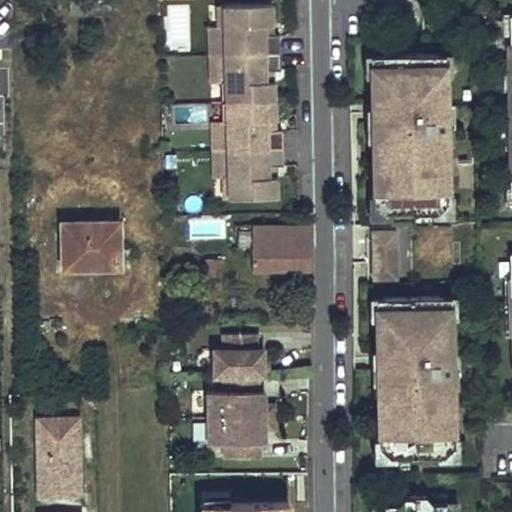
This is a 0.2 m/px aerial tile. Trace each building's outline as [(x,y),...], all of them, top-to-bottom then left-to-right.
[(278,53),(225,54),(225,78),(220,83),(221,102),(273,101),(272,80),(264,80),(261,81),(260,70),(263,70),(264,70),(279,69),(278,53)] [(449,75),(449,53),(437,54),(437,74),(444,75),(449,75)] [(437,54),(423,54),(395,55),(376,55),(377,76),(370,76),(370,77),(370,108),(382,108),(382,121),(371,121),(372,199),(372,202),(383,213),(389,213),(431,212),(437,212),(447,201),(447,198),(446,143),(442,143),(442,129),(454,129),(453,105),(445,105),(444,75),(437,74),(437,54)] [(376,55),(364,55),(365,77),(370,77),(370,76),(377,76),(376,55)] [(273,101),(221,102),(222,121),(227,126),(227,150),(281,148),(281,130),(265,130),(262,130),(262,120),(265,120),(273,120),(273,101)] [(206,126),(206,102),(168,102),(169,126),(206,126)] [(382,108),(370,108),(371,121),(382,121),(382,108)] [(452,217),(452,198),(447,198),(447,201),(437,212),(431,212),(431,218),(452,217)] [(372,199),(368,199),(368,219),(389,219),(389,213),(383,213),(372,202),(372,199)] [(63,222),(64,268),(121,267),(120,220),(63,222)] [(254,226),(254,269),(310,268),(309,237),(309,224),(254,226)] [(373,233),(374,278),(394,277),(393,232),(373,233)] [(208,266),(209,278),(225,277),(224,265),(208,266)] [(450,318),(454,318),(454,296),(442,297),(442,317),(449,317),(450,318)] [(436,455),(442,455),(452,443),(452,441),(451,386),(447,387),(447,372),(459,372),(458,348),(450,348),(450,318),(449,317),(442,317),(442,297),(381,298),(382,319),(375,319),(375,320),(375,351),(388,351),(388,364),(376,364),(377,442),(377,445),(388,456),(394,456),(436,455)] [(381,298),(369,298),(370,320),(375,320),(375,319),(382,319),(381,298)] [(258,332),(221,333),(221,348),(212,348),(212,375),(224,375),(258,375),(264,374),(263,348),(258,348),(258,332)] [(388,351),(375,351),(376,364),(388,364),(388,351)] [(258,375),(224,375),(224,391),(208,391),(208,417),(265,415),(265,402),(264,389),(259,390),(258,375)] [(275,415),(275,402),(265,402),(265,415),(275,415)] [(225,443),(226,458),(261,457),(261,442),(266,442),(265,429),(265,415),(208,417),(209,443),(225,443)] [(265,429),(276,429),(275,415),(265,415),(265,429)] [(78,418),(36,419),(38,496),(80,495),(78,418)] [(436,455),(436,461),(457,460),(457,440),(452,441),(452,443),(442,455),(436,455)] [(377,442),(372,442),(373,463),(394,462),(394,456),(388,456),(377,445),(377,442)] [(398,504),(379,505),(378,511),(447,511),(447,502),(432,503),(426,497),(405,497),(398,504)] [(458,511),(459,502),(447,502),(447,511),(458,511)]
